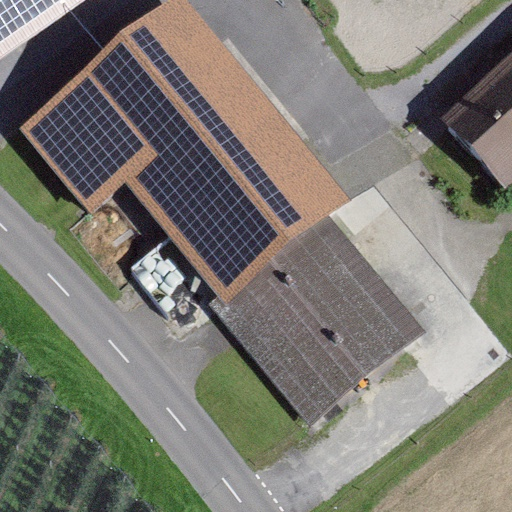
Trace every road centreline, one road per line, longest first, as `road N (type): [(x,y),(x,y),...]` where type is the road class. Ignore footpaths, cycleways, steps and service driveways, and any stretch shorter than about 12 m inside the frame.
road 1 (unclassified): [(0,233),(243,511)]
road 2 (track): [(511,15),(451,73),(325,150)]
road 3 (track): [(156,0),(0,117)]
